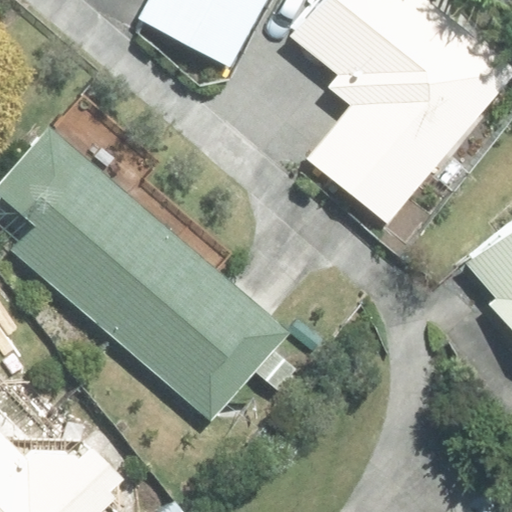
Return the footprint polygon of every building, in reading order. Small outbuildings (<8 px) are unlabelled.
[(149,0),(132,30),(223,82),(268,0),(149,0)] [(332,85),(323,97),(344,115),(299,171),(380,239),(506,87),(402,0),(323,0),(285,46),(332,85)] [(0,189),(0,211),(28,237),(10,257),(206,428),(279,343),(44,139),(0,189)] [(511,235),(461,277),(491,312),(482,319),(511,354),(511,235)] [(270,359),(253,380),(274,398),(291,378),(270,359)] [(101,511),(98,509),(113,496),(81,464),(70,474),(65,470),(21,460),(14,467),(0,452),(0,511),(101,511)] [(164,511),(170,507),(153,489),(139,501),(148,511),(164,511)]
